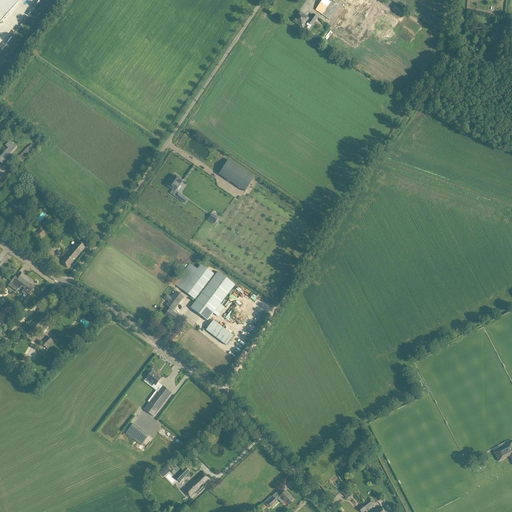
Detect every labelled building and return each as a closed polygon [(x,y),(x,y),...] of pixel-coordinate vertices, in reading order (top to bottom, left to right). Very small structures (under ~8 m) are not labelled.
[(338,0),(358,14),(362,17),(372,3),(368,0),(322,0),(316,10),(349,33),(348,33),(349,34),(350,34),(355,38),(366,23),(357,17),(332,0),(338,0)] [(299,14),(294,21),(299,24),(302,26),(306,21),(308,22),(307,22),(308,22),(306,25),(310,28),(312,25),(313,25),(318,18),(317,17),(313,14),(309,20),(307,18),(308,18),(302,14),(301,16),(299,14)] [(0,157),(0,162),(1,163),(11,152),(13,150),(16,147),(10,141),(5,146),(8,148),(6,151),(1,157),(0,157)] [(22,162),(37,148),(32,143),(17,157),(22,162)] [(254,177),(229,160),(219,174),(245,192),(254,177)] [(169,180),(166,185),(175,191),(176,191),(178,193),(180,194),(181,192),(179,191),(182,186),(184,183),(182,182),(183,181),(175,176),(172,180),(171,182),(169,180)] [(178,193),(175,196),(185,203),(187,199),(178,193)] [(218,219),(213,215),(209,220),(208,219),(208,220),(214,224),(218,219)] [(42,237),(45,232),(41,228),(37,233),(42,237)] [(87,246),(83,243),(79,240),(70,250),(67,248),(63,253),(64,254),(66,255),(61,262),(68,268),(87,246)] [(218,272),(215,276),(201,265),(197,269),(195,273),(189,268),(176,285),(182,290),(196,301),(191,308),(208,321),(235,285),(218,272)] [(14,278),(9,285),(15,290),(18,286),(19,284),(22,286),(25,288),(22,292),(28,297),(33,291),(32,290),(34,287),(32,285),(34,282),(22,274),(19,278),(18,280),(14,278)] [(169,302),(166,305),(171,308),(173,310),(176,307),(183,297),(176,292),(169,302)] [(168,312),(165,316),(166,315),(170,319),(173,322),(178,316),(172,311),(173,310),(171,308),(170,309),(168,312)] [(45,311),(27,330),(30,333),(33,336),(42,328),(44,330),(49,326),(47,323),(52,318),(49,315),(45,311)] [(234,335),(214,320),(206,330),(226,345),(234,335)] [(48,349),(55,343),(48,336),(41,343),(48,349)] [(153,417),(169,397),(172,393),(162,385),(161,386),(157,383),(161,379),(155,375),(156,374),(152,371),(149,375),(146,378),(155,385),(153,386),(158,390),(144,409),(153,417)] [(149,436),(133,424),(126,433),(142,445),(149,436)] [(511,460),(511,440),(504,445),(505,447),(494,452),(499,461),(510,456),(511,460)] [(337,470),(347,464),(344,460),(335,466),(337,470)] [(175,477),(180,482),(190,472),(186,467),(175,477)] [(164,477),(173,485),(175,482),(175,483),(177,480),(174,477),(169,472),(164,477)] [(190,497),(206,482),(210,478),(203,472),(197,478),(198,478),(191,485),(190,484),(184,490),(190,497)] [(373,489),(375,493),(382,488),(386,494),(389,492),(383,482),(373,489)] [(346,487),(341,492),(347,499),(353,494),(350,491),(350,492),(346,487)] [(288,504),(294,499),(291,496),(290,496),(286,491),(280,496),(288,504)] [(266,504),(269,508),(277,501),(272,495),(264,502),(265,503),(267,502),(267,503),(266,504)] [(362,504),(366,510),(374,504),(370,499),(362,504)]
